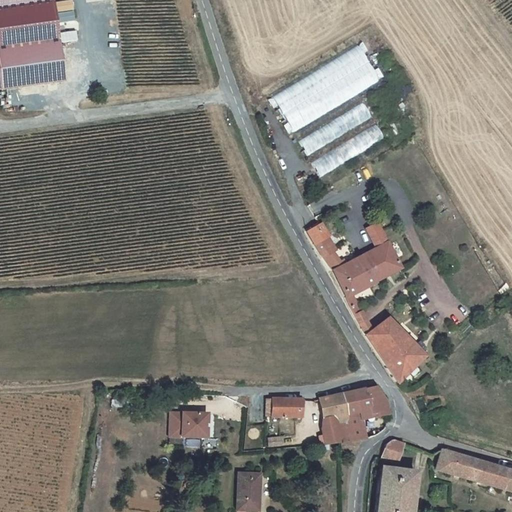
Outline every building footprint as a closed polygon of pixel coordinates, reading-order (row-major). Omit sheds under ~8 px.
[(0,49),(0,90),(62,82),(57,43),(0,49)] [(357,46),(269,93),(290,131),(378,84),(357,46)] [(363,105),(297,138),(304,153),(370,119),(363,105)] [(318,176),(383,139),(374,124),(309,161),(318,176)] [(358,257),(331,272),(353,316),(360,312),(352,295),(372,284),(378,281),(400,270),(385,243),(375,224),(365,229),(375,248),(365,254),(358,257)] [(306,232),(314,246),(322,258),(334,252),(329,244),(326,245),(323,240),(326,238),(318,225),(306,232)] [(353,316),(360,330),(368,326),(360,312),(353,316)] [(397,385),(409,372),(423,358),(386,320),(371,330),(368,326),(360,330),(397,385)] [(380,386),(340,395),(344,412),(357,409),(359,416),(386,410),(380,386)] [(344,412),(340,395),(317,401),(321,420),(332,417),(334,426),(321,428),(322,436),(318,437),(319,446),(339,444),(336,424),(346,422),(344,412)] [(270,411),(270,418),(297,418),(298,400),(265,400),(265,410),(270,411)] [(339,444),(364,441),(365,440),(362,429),(359,416),(357,409),(344,412),(346,422),(336,424),(339,444)] [(166,412),(166,438),(204,438),(203,411),(166,412)] [(321,428),(334,426),(332,417),(321,420),(321,428)] [(373,427),(362,429),(365,440),(375,436),(373,427)] [(280,446),(280,438),(267,439),(268,447),(280,446)] [(394,463),(401,445),(390,441),(384,445),(380,459),(394,463)] [(437,471),(443,452),(440,451),(434,470),(437,471)] [(511,472),(443,452),(437,471),(511,493),(511,472)] [(409,511),(414,474),(379,469),(374,511),(409,511)] [(255,497),(258,497),(259,475),(237,474),(235,511),(254,511),(255,497)]
